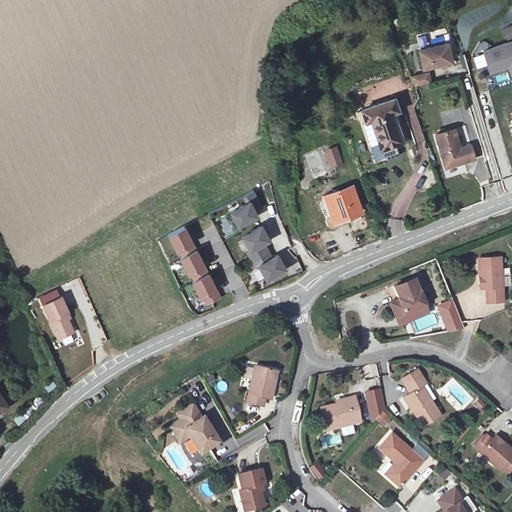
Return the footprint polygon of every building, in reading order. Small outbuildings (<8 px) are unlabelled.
[(455,59),(450,41),(421,48),(426,66),(455,59)] [(505,67),(511,64),(511,41),(486,49),(492,71),(502,68),(501,67),(505,66),(505,67)] [(416,83),(433,81),(432,71),(415,74),(416,83)] [(363,125),(370,122),(375,120),(390,158),(402,153),(399,146),(408,143),(397,112),(402,110),(397,97),(384,101),(365,108),(359,110),(360,115),(363,125)] [(474,144),(465,147),(458,127),(437,134),(449,167),(478,157),(474,144)] [(330,167),(343,163),(337,145),(324,149),(330,167)] [(486,159),(474,160),(476,183),(488,182),(486,159)] [(249,181),(239,185),(243,193),(252,189),(249,181)] [(350,184),(324,196),(337,223),(362,211),(350,184)] [(249,204),(232,213),(240,228),(259,218),(256,213),(260,211),(264,209),(256,192),(245,197),(249,204)] [(181,258),(191,275),(193,274),(197,281),(194,282),(204,299),(206,298),(210,305),(225,297),(186,225),(169,234),(178,251),(180,250),(184,257),(181,258)] [(258,229),(244,237),(252,251),(249,252),(257,268),(260,266),(268,280),(287,269),(279,255),(273,258),(265,243),(271,240),(262,226),(258,229)] [(501,256),(478,257),(479,275),(485,275),(485,287),(486,302),(503,301),(501,256)] [(415,278),(394,286),(399,298),(389,303),(394,318),(405,322),(417,318),(414,312),(426,307),(415,278)] [(75,332),(69,319),(67,314),(70,313),(63,297),(45,305),(60,339),(75,332)] [(452,299),(436,306),(448,333),(464,326),(452,299)] [(281,369),(256,364),(248,403),(266,406),(268,396),(276,397),(281,369)] [(422,371),(405,384),(409,390),(400,395),(424,427),(443,411),(423,384),(428,380),(422,371)] [(380,388),(366,391),(371,421),(384,407),(380,388)] [(355,394),(334,398),(336,404),(319,406),(323,425),(361,418),(355,394)] [(19,425),(43,401),(38,396),(14,420),(19,425)] [(168,424),(174,434),(185,427),(190,435),(198,447),(220,434),(207,412),(202,416),(192,400),(177,409),(181,416),(168,424)] [(185,427),(174,434),(179,442),(190,435),(185,427)] [(422,463),(387,431),(375,445),(393,460),(399,465),(384,482),(397,493),(422,463)] [(511,457),(511,448),(505,442),(501,447),(491,439),(485,434),(474,447),(501,470),(511,457)] [(501,447),(505,442),(495,435),(491,439),(501,447)] [(191,462),(198,459),(189,441),(182,445),(191,462)] [(399,465),(393,460),(379,477),(384,482),(399,465)] [(319,482),(328,475),(317,462),(308,468),(319,482)] [(255,467),(237,471),(241,488),(236,489),(242,511),(258,511),(256,500),(263,499),(255,467)] [(441,511),(442,511),(465,511),(457,500),(461,497),(453,486),(436,498),(444,509),(441,511)]
